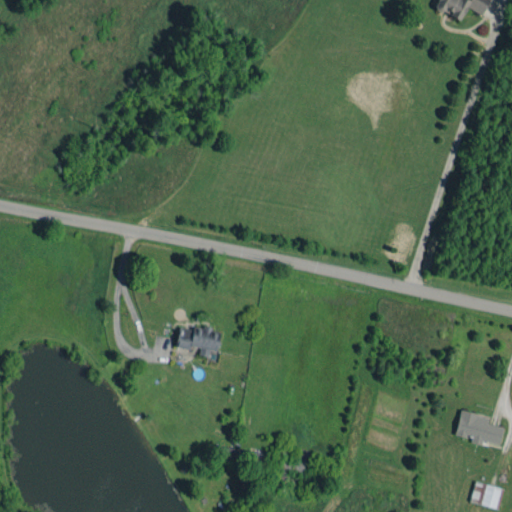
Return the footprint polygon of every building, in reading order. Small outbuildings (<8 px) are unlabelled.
[(487,0),(436,0),(433,6),(458,20),(466,7),(480,15),(487,0)] [(175,345),(198,349),(197,355),(208,356),(209,350),(216,351),(219,332),(210,331),(211,327),(201,325),(200,329),(178,326),(175,345)] [(502,427),(486,423),(487,417),(460,410),(454,434),(470,438),(469,442),(480,444),(481,440),(498,444),(502,427)] [(266,454),(217,445),(215,458),(264,466),(266,454)] [(468,501),(497,509),(503,489),(474,480),(468,501)]
